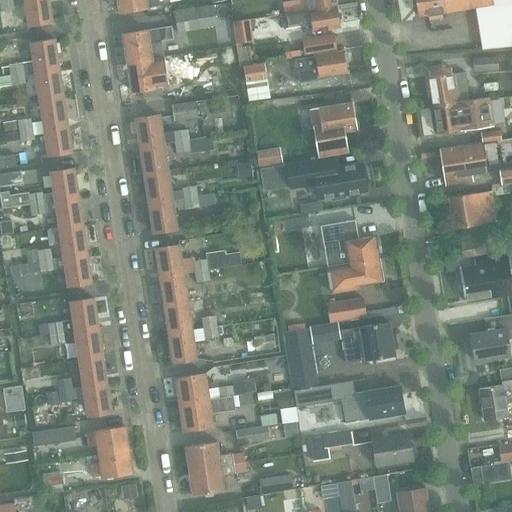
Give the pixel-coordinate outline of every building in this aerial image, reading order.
[(0,0),(0,11),(0,12),(14,10),(12,0),(0,0)] [(48,0),(24,0),(28,25),(52,21),(48,0)] [(117,0),(120,11),(146,7),(158,5),(157,0),(117,0)] [(282,0),(284,12),(336,3),(335,0),(282,0)] [(443,11),(446,10),(444,0),(416,0),(419,15),(428,13),(429,19),(444,16),(443,11)] [(511,0),(444,0),(446,10),(476,5),(483,47),(511,42),(511,0)] [(339,26),(336,3),(284,12),(280,12),(282,27),(311,22),(312,30),(322,29),(322,31),(324,30),(324,28),(339,26)] [(174,12),(177,33),(217,25),(214,5),(174,12)] [(233,22),(236,44),(253,41),(250,19),(233,22)] [(171,25),(123,33),(127,61),(152,57),(164,56),(161,39),(173,37),(171,25)] [(313,37),(315,49),(339,45),(337,33),(313,37)] [(35,69),(59,65),(54,37),(31,41),(35,69)] [(318,75),(347,70),(344,50),(296,57),(299,81),(315,78),(318,75)] [(474,57),(475,69),(499,67),(498,55),(474,57)] [(152,57),(127,61),(131,90),(143,89),(144,95),(162,93),(161,85),(168,85),(164,56),(152,57)] [(2,74),(11,73),(23,71),(22,61),(9,63),(10,66),(1,67),(2,74)] [(243,66),(246,86),(267,83),(264,63),(243,66)] [(59,65),(35,69),(40,98),(40,100),(63,96),(59,65)] [(431,76),(435,105),(471,97),(470,97),(466,70),(453,72),(452,65),(431,69),(432,76),(431,76)] [(11,75),(0,76),(0,87),(13,85),(12,84),(25,82),(23,71),(11,73),(11,75)] [(267,83),(246,86),(248,101),(270,98),(267,83)] [(471,97),(435,105),(440,133),(495,124),(490,94),(471,97)] [(18,119),(20,130),(67,122),(63,96),(40,100),(43,120),(31,122),(30,117),(18,119)] [(171,105),(174,121),(198,118),(196,101),(171,105)] [(324,123),(314,124),(319,156),(334,154),(347,151),(344,131),(357,128),(353,102),(321,107),(324,123)] [(135,117),(139,145),(163,142),(175,140),(189,138),(188,129),(162,132),(159,113),(135,117)] [(15,120),(2,122),(3,131),(17,129),(15,120)] [(20,130),(21,140),(33,138),(33,134),(45,132),(49,155),(72,151),(67,122),(20,130)] [(498,130),(481,132),(482,142),(500,139),(498,130)] [(16,132),(5,133),(6,142),(17,140),(16,132)] [(189,138),(175,140),(176,152),(191,150),(206,148),(205,138),(189,140),(189,138)] [(163,142),(139,145),(144,173),(167,169),(163,142)] [(442,148),(446,175),(448,175),(449,183),(475,179),(474,172),(487,170),(482,142),(442,148)] [(279,148),(256,152),(259,167),(282,163),(279,148)] [(282,163),(259,167),(262,190),(292,185),(292,187),(317,183),(320,197),(332,195),(333,199),(347,196),(347,192),(368,189),(364,162),(337,166),(335,155),(282,163)] [(250,162),(237,164),(238,177),(252,175),(250,162)] [(41,192),(28,194),(29,204),(43,202),(78,196),(74,167),(51,171),(54,193),(42,195),(41,192)] [(511,167),(499,169),(502,185),(511,183),(511,167)] [(167,169),(144,173),(148,202),(202,194),(201,184),(182,187),(182,190),(171,191),(170,189),(167,169)] [(0,174),(0,188),(22,185),(20,171),(0,174)] [(9,192),(0,192),(0,193),(2,208),(11,207),(9,193),(9,192)] [(450,197),(454,227),(482,223),(482,222),(498,219),(494,192),(478,194),(478,193),(450,197)] [(202,194),(148,202),(152,231),(176,227),(174,210),(199,206),(215,204),(213,193),(202,194)] [(240,195),(241,201),(246,204),(252,203),(251,193),(240,195)] [(381,220),(381,207),(391,207),(391,194),(364,193),(364,220),(381,220)] [(43,202),(29,204),(31,215),(44,213),(56,211),(59,227),(83,224),(78,196),(43,202)] [(356,219),(318,225),(325,267),(348,263),(348,262),(380,257),(376,235),(359,238),(356,219)] [(11,221),(0,222),(1,234),(12,233),(11,221)] [(25,250),(27,263),(87,253),(83,224),(59,227),(62,250),(51,252),(50,247),(37,249),(25,250)] [(461,243),(464,257),(488,253),(485,239),(461,243)] [(155,247),(159,275),(183,270),(208,266),(222,264),(220,251),(205,253),(206,258),(194,260),(193,257),(181,259),(179,244),(155,247)] [(476,265),(460,267),(466,301),(511,292),(511,252),(475,258),(476,265)] [(27,263),(10,265),(11,275),(40,271),(65,267),(68,285),(91,281),(87,253),(27,263)] [(380,257),(348,262),(348,263),(325,267),(329,293),(330,293),(359,289),(358,283),(383,278),(380,257)] [(159,275),(164,303),(188,300),(183,273),(194,272),(196,283),(210,281),(208,266),(183,270),(159,275)] [(50,333),(63,331),(98,326),(94,297),(70,301),(73,319),(49,323),(50,333)] [(327,303),(330,323),(366,317),(363,298),(327,303)] [(164,303),(168,332),(192,328),(188,300),(164,303)] [(506,327),(470,333),(475,361),(510,355),(507,339),(511,338),(511,313),(504,315),(506,327)] [(201,317),(203,326),(216,324),(215,315),(201,317)] [(393,317),(398,341),(405,340),(401,316),(393,317)] [(341,329),(346,362),(396,354),(390,321),(366,325),(341,329)] [(49,323),(39,324),(40,335),(50,333),(49,323)] [(216,324),(203,326),(204,337),(204,339),(218,337),(216,324)] [(76,340),(79,357),(102,353),(98,326),(63,331),(64,342),(76,340)] [(192,328),(168,332),(173,361),(197,357),(194,339),(204,337),(203,326),(192,328)] [(288,366),(291,387),(317,383),(309,328),(282,332),(286,355),(288,366)] [(253,337),(255,350),(275,347),(273,334),(253,337)] [(79,357),(83,386),(107,382),(102,353),(79,357)] [(286,355),(272,357),(274,369),(288,366),(286,355)] [(176,377),(180,403),(234,395),(232,384),(220,386),(221,396),(209,398),(206,373),(176,377)] [(70,377),(57,379),(58,389),(72,387),(70,377)] [(232,381),(233,384),(234,395),(251,392),(254,392),(252,378),(232,381)] [(511,379),(501,381),(502,384),(480,388),(484,420),(510,416),(508,403),(511,402),(511,379)] [(317,383),(291,387),(292,389),(294,389),(297,405),(344,398),(342,381),(318,385),(317,383)] [(59,395),(60,401),(85,397),(88,415),(111,411),(107,382),(83,386),(72,387),(58,389),(59,391),(59,395)] [(365,389),(366,391),(352,393),(357,419),(370,417),(404,412),(400,384),(365,389)] [(294,407),(291,390),(276,393),(278,409),(294,407)] [(59,391),(47,392),(48,404),(60,402),(60,401),(59,395),(59,391)] [(234,395),(180,403),(184,429),(213,425),(211,409),(236,405),(234,395)] [(17,402),(0,404),(0,416),(18,414),(17,402)] [(24,413),(14,415),(16,426),(26,425),(24,413)] [(283,424),(285,437),(298,435),(296,422),(283,424)] [(98,444),(99,453),(129,448),(126,425),(95,429),(95,431),(86,432),(88,445),(98,444)] [(32,432),(34,446),(75,439),(73,426),(32,432)] [(235,430),(237,444),(268,439),(266,426),(235,430)] [(307,428),(299,429),(300,437),(308,436),(307,428)] [(351,430),(309,436),(310,445),(313,461),(328,459),(326,447),(342,445),(352,443),(351,430)] [(474,449),(498,444),(495,430),(471,434),(474,449)] [(372,437),(377,465),(412,459),(412,458),(415,455),(413,443),(409,442),(407,431),(372,437)] [(186,445),(190,469),(246,460),(245,451),(233,453),(233,451),(220,453),(218,440),(186,445)] [(511,442),(501,445),(504,461),(511,459),(511,442)] [(129,448),(99,453),(100,461),(92,463),(94,476),(102,474),(102,476),(133,471),(129,448)] [(4,454),(6,463),(26,460),(25,451),(4,454)] [(246,460),(190,469),(194,494),(226,489),(222,465),(234,463),(235,473),(248,471),(246,460)] [(480,466),(471,468),(473,485),(483,483),(480,466)] [(60,471),(42,473),(44,486),(61,483),(60,471)] [(386,474),(372,476),(374,489),(375,502),(390,500),(386,474)] [(258,480),(260,493),(295,487),(294,479),(292,479),(291,475),(258,480)] [(350,479),(337,481),(339,495),(352,493),(350,479)] [(335,481),(324,483),(325,489),(331,494),(337,493),(335,481)] [(121,485),(123,499),(138,496),(136,483),(121,485)] [(429,511),(425,487),(398,491),(401,511),(429,511)] [(94,505),(108,505),(108,492),(94,492),(94,505)] [(352,493),(339,495),(341,511),(354,511),(355,510),(352,493)] [(304,511),(341,511),(339,495),(328,497),(330,511),(320,511),(320,509),(304,511)] [(245,508),(263,505),(261,496),(244,498),(245,508)] [(14,511),(13,502),(0,504),(0,511),(14,511)] [(179,511),(189,511),(188,503),(179,504),(179,511)]
